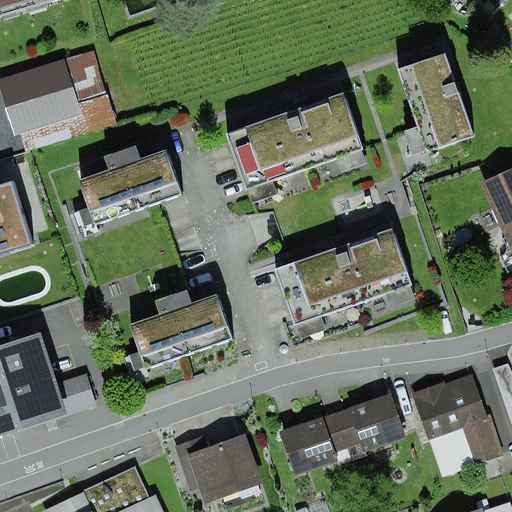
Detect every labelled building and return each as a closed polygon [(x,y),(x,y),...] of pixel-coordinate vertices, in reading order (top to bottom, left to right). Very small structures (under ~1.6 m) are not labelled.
[(0,0),(0,18),(61,0),(0,0)] [(92,50),(0,77),(0,92),(13,135),(20,133),(26,152),(115,125),(92,50)] [(445,54),(399,69),(426,151),(472,135),(445,54)] [(344,94),(229,134),(248,190),(363,149),(344,94)] [(110,172),(81,182),(95,223),(155,203),(181,194),(166,151),(141,160),(136,145),(105,156),(110,172)] [(511,169),(480,184),(505,237),(503,239),(507,246),(507,250),(505,254),(498,257),(506,274),(511,271),(511,169)] [(11,182),(0,186),(0,252),(31,243),(11,182)] [(290,265),(275,270),(295,325),(410,285),(390,230),(290,265)] [(160,317),(131,327),(146,369),(231,339),(216,296),(191,304),(186,290),(154,301),(160,317)] [(40,334),(0,346),(0,436),(67,414),(57,383),(40,334)] [(511,373),(508,364),(493,369),(511,424),(511,373)] [(87,374),(57,383),(67,414),(68,418),(98,409),(87,374)] [(472,374),(413,393),(429,440),(463,429),(475,467),(505,457),(491,415),(486,417),(472,374)] [(390,394),(323,417),(336,452),(361,444),(364,453),(406,439),(390,394)] [(336,452),(323,417),(280,432),(295,477),(339,462),(336,452)] [(208,435),(174,447),(190,492),(200,488),(206,504),(239,492),(241,499),(259,492),(257,485),(262,483),(245,435),(212,446),(208,435)] [(139,464),(45,508),(47,511),(170,511),(161,491),(153,494),(139,464)] [(511,511),(511,508),(510,503),(484,511),(511,511)]
